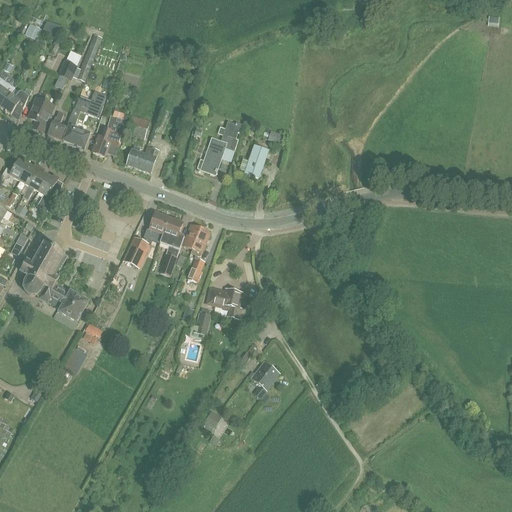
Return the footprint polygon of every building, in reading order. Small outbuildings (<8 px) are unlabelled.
[(500,19),(489,17),(488,28),(498,29),(500,19)] [(50,35),(54,25),(47,23),(43,31),(50,35)] [(25,36),(35,42),(40,33),(29,27),(25,36)] [(85,83),(95,56),(102,39),(94,36),(77,80),(85,83)] [(71,82),(82,57),(70,52),(65,62),(64,62),(58,76),(71,82)] [(7,64),(3,71),(10,74),(13,67),(7,64)] [(14,90),(4,83),(0,80),(0,108),(1,109),(14,90)] [(14,90),(1,109),(11,117),(11,116),(19,121),(32,93),(27,90),(24,94),(22,93),(19,94),(14,90)] [(81,112),(99,119),(105,98),(94,94),(91,102),(79,98),(74,110),(81,112)] [(36,123),(35,127),(33,129),(33,130),(43,135),(47,126),(49,122),(49,121),(55,109),(37,100),(33,109),(34,109),(32,113),(29,120),(36,123)] [(68,126),(70,127),(63,143),(74,147),(80,131),(74,129),(81,112),(74,110),(68,126)] [(56,119),(55,119),(52,128),(48,137),(61,142),(65,133),(67,129),(60,126),(63,116),(58,114),(56,119)] [(162,116),(158,127),(163,129),(167,119),(162,116)] [(144,142),(150,123),(132,117),(126,136),(144,142)] [(105,158),(107,154),(110,146),(117,149),(122,136),(119,135),(124,122),(111,118),(107,131),(105,131),(103,139),(99,138),(93,154),(105,159),(105,158)] [(238,134),(241,135),(243,127),(236,125),(236,126),(228,123),(225,130),(220,129),(218,135),(223,137),(220,144),(212,141),(205,162),(201,161),(198,170),(197,170),(215,176),(218,168),(217,168),(224,151),(234,154),(238,142),(236,141),(238,134)] [(196,129),(194,136),(201,138),(203,131),(196,129)] [(84,151),(91,135),(80,131),(74,147),(84,151)] [(271,132),(268,141),(284,147),(287,138),(271,132)] [(264,178),(271,148),(255,144),(248,174),(264,178)] [(132,151),(130,158),(127,167),(139,171),(144,155),(139,153),(141,149),(135,147),(133,151),(132,151)] [(144,155),(139,171),(151,175),(154,166),(159,152),(147,148),(145,155),(144,155)] [(20,183),(29,166),(25,164),(26,161),(21,159),(12,173),(7,170),(0,181),(0,184),(7,188),(10,184),(11,185),(14,179),(20,183)] [(170,182),(176,164),(172,163),(171,166),(165,164),(160,179),(170,182)] [(29,166),(20,183),(25,186),(20,195),(24,197),(40,169),(35,167),(34,169),(29,166)] [(34,191),(39,194),(49,177),(43,174),(45,172),(40,169),(24,197),(23,199),(28,202),(34,191)] [(49,177),(39,194),(44,197),(41,203),(50,209),(62,188),(57,185),(59,180),(54,178),(53,180),(49,177)] [(9,200),(0,195),(0,203),(5,207),(9,200)] [(9,201),(6,207),(6,208),(11,210),(18,198),(13,195),(9,201)] [(15,213),(25,218),(28,211),(19,206),(15,213)] [(0,222),(6,227),(12,230),(14,226),(3,219),(6,214),(4,212),(0,210),(0,222)] [(156,235),(163,238),(169,221),(156,215),(152,224),(147,238),(154,240),(156,235)] [(179,236),(183,226),(169,221),(163,238),(160,246),(180,253),(186,238),(179,236)] [(28,223),(25,229),(31,232),(34,227),(28,223)] [(192,251),(201,230),(191,227),(183,247),(192,251)] [(199,261),(202,255),(211,234),(207,233),(208,231),(202,228),(201,231),(201,230),(192,251),(193,251),(191,255),(196,257),(194,260),(196,261),(197,260),(199,261)] [(16,245),(23,249),(26,243),(19,240),(16,245)] [(149,248),(138,243),(132,241),(123,264),(140,271),(149,248)] [(55,286),(58,281),(56,279),(67,259),(64,257),(64,256),(59,253),(60,252),(51,248),(51,247),(50,248),(45,245),(45,246),(41,244),(29,264),(26,263),(20,274),(26,277),(26,278),(29,280),(26,284),(25,286),(24,288),(24,290),(24,292),(25,293),(26,294),(27,296),(29,296),(30,297),(32,297),(34,297),(35,297),(36,297),(39,298),(38,301),(46,305),(47,304),(60,312),(68,297),(70,295),(55,286)] [(178,260),(167,256),(159,275),(171,279),(178,260)] [(5,262),(12,266),(15,261),(7,257),(5,262)] [(180,257),(176,266),(184,269),(187,260),(180,257)] [(199,261),(197,260),(196,261),(188,281),(196,285),(205,264),(199,261)] [(0,285),(4,288),(7,282),(8,281),(1,277),(0,279),(0,285)] [(242,310),(239,310),(243,295),(226,291),(225,296),(222,295),(222,294),(222,293),(221,293),(211,290),(209,300),(208,306),(230,311),(228,319),(240,321),(242,310)] [(70,295),(68,297),(60,312),(59,314),(76,324),(87,304),(86,303),(86,301),(82,299),(80,300),(70,294),(70,295)] [(194,312),(187,309),(183,320),(190,322),(194,312)] [(202,310),(201,314),(199,314),(196,327),(192,326),(190,334),(188,333),(187,337),(190,338),(189,339),(203,342),(205,337),(207,338),(211,317),(209,317),(210,312),(202,310)] [(103,333),(90,325),(85,333),(86,333),(83,340),(95,346),(98,341),(95,339),(95,337),(99,340),(103,333)] [(81,344),(79,349),(88,353),(90,348),(81,344)] [(254,354),(256,351),(258,350),(253,346),(239,365),(244,368),(245,367),(248,363),(254,354)] [(85,361),(82,359),(85,354),(77,349),(70,361),(80,368),(85,361)] [(266,393),(279,376),(264,364),(251,381),(266,393)] [(162,370),(159,374),(169,378),(171,374),(162,370)] [(214,430),(221,419),(211,413),(205,424),(214,430)]
